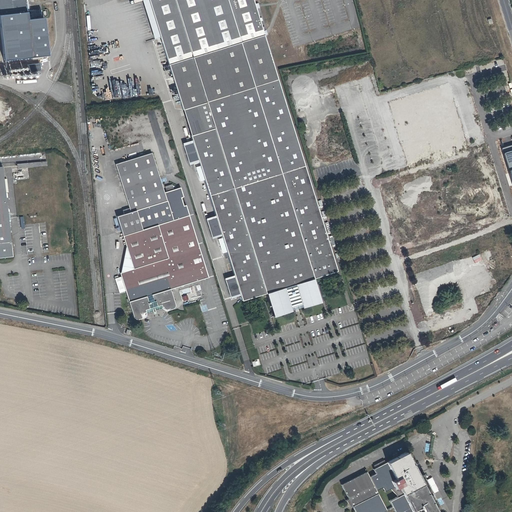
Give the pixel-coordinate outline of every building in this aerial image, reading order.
[(0,0),(0,21),(4,58),(48,54),(44,16),(28,17),(26,0),(0,0)] [(144,0),(181,110),(205,102),(276,79),(251,0),(144,0)] [(357,67),(339,72),(342,81),(360,75),(357,67)] [(317,77),(320,87),(340,82),(337,71),(317,77)] [(317,302),(311,280),(338,271),(304,166),(276,79),(205,102),(213,129),(190,136),(192,143),(182,146),(188,164),(197,161),(215,217),(206,220),(211,238),(221,235),(234,277),(225,280),(230,297),(239,294),(241,300),(268,292),(276,314),(283,310),(283,313),(290,311),(289,307),(302,304),(303,307),(310,305),(309,303),(317,302)] [(468,150),(447,83),(387,102),(408,168),(468,150)] [(181,110),(190,136),(213,129),(205,102),(181,110)] [(511,145),(502,149),(511,180),(511,145)] [(164,193),(161,182),(152,153),(115,165),(123,190),(131,213),(117,217),(123,237),(127,249),(133,270),(123,273),(121,274),(122,278),(127,292),(129,299),(135,319),(136,319),(137,320),(138,320),(140,320),(143,319),(145,318),(146,316),(147,315),(154,313),(155,314),(156,314),(157,314),(156,312),(164,310),(165,311),(167,311),(169,311),(173,310),(175,309),(176,308),(176,307),(176,306),(172,290),(209,278),(189,216),(186,206),(183,206),(181,198),(183,197),(180,188),(164,193)] [(0,257),(12,257),(1,166),(0,166),(0,257)] [(472,223),(466,224),(466,220),(451,222),(453,233),(473,230),(472,223)] [(127,249),(123,273),(133,270),(127,249)] [(120,294),(127,292),(122,278),(116,280),(120,294)] [(472,291),(479,288),(475,278),(468,280),(472,291)] [(288,352),(299,350),(298,343),(286,346),(288,352)] [(276,350),(262,354),(264,360),(277,356),(276,350)] [(392,502),(384,506),(387,511),(436,511),(433,504),(435,501),(428,495),(417,473),(414,471),(412,467),(414,466),(407,454),(406,455),(405,453),(399,455),(397,453),(393,455),(395,458),(383,464),(382,461),(372,466),(373,469),(371,470),(373,474),(367,477),(365,472),(340,486),(347,500),(346,500),(347,504),(348,505),(349,504),(352,509),(353,511),(380,511),(370,492),(376,489),(378,493),(383,490),(392,502)]
